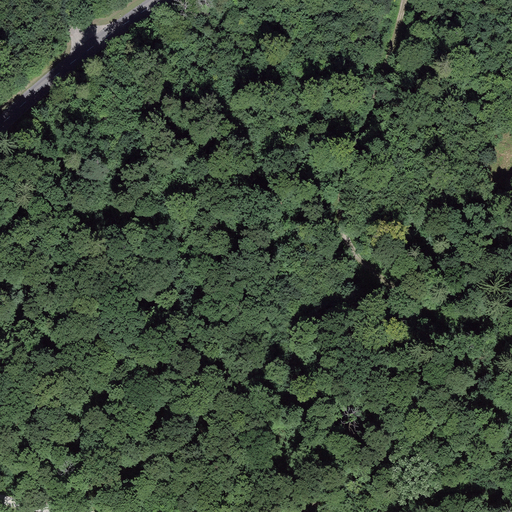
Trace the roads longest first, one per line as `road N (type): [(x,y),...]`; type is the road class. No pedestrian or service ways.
road 1 (track): [(407,0),(344,189),(344,237),(442,329),(511,444)]
road 2 (tertiary): [(0,135),(91,48),(161,0)]
